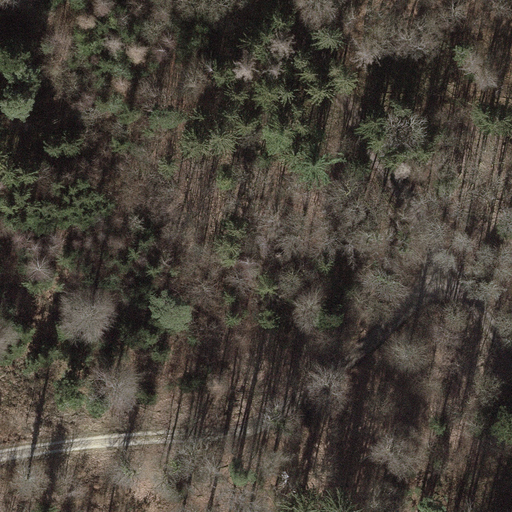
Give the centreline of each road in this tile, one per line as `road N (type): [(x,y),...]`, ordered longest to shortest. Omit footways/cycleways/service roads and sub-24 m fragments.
road 1 (track): [(456,260),(292,414),(235,433),(0,460)]
road 2 (track): [(511,345),(289,0)]
